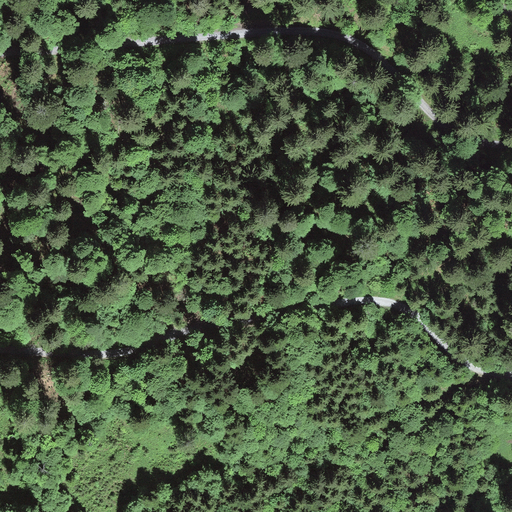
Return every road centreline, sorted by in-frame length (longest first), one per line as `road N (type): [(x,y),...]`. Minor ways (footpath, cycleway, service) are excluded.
road 1 (track): [(0,49),(237,29),(352,34),(407,72),(449,126),(483,141),(511,141)]
road 2 (track): [(511,373),(465,357),(392,305),(347,304),(127,354),(0,347)]
